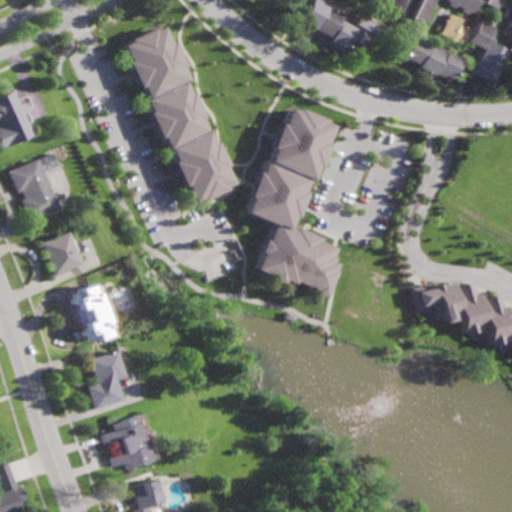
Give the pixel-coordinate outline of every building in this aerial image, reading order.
[(353,30),(360,16),(372,22),(373,21),(376,23),(376,24),(380,27),(375,37),(370,35),(364,47),(359,44),(358,46),(355,44),(355,43),(353,42),(353,43),(350,42),(351,40),(349,39),(344,47),(328,39),(326,42),(297,26),(311,0),(314,0),(320,3),(319,5),(342,18),(339,23),(353,30)] [(405,0),(399,14),(386,7),(388,3),(385,1),(385,0),(405,0)] [(437,0),(435,4),(438,5),(435,11),(432,10),(429,16),(431,18),(428,24),(426,23),(424,26),(411,20),(421,0),(437,0)] [(473,14),(468,11),(467,14),(461,11),(462,9),(456,6),(455,8),(448,5),(449,2),(447,1),(447,0),(475,0),(479,2),(473,14)] [(504,0),(503,2),(501,1),(499,3),(501,5),(500,8),(497,7),(495,11),(482,4),(484,0),(504,0)] [(449,15),(450,15),(460,20),(457,25),(469,32),(474,23),(481,27),(482,25),(491,29),(485,41),(502,50),(501,52),(505,54),(493,77),(490,76),(487,83),(466,72),(478,48),(464,41),(461,46),(438,34),(444,22),(446,19),(447,20),(448,17),(447,17),(448,14),(449,15)] [(165,44),(169,42),(173,50),(169,52),(171,57),(176,55),(180,63),(176,65),(183,79),(180,80),(187,94),(189,93),(193,102),(188,104),(190,108),(195,106),(198,114),(196,115),(203,130),(205,129),(211,143),(214,142),(218,151),(213,153),(215,157),(220,155),(223,164),(220,165),(227,182),(219,185),(221,188),(200,197),(199,195),(190,199),(182,181),(179,183),(175,175),(180,173),(178,168),(173,170),(169,162),(172,161),(166,146),(164,147),(158,133),(155,135),(151,126),(156,124),(154,119),(148,122),(144,113),(148,112),(142,97),(144,96),(137,81),(134,82),(131,75),(135,73),(133,68),(129,70),(126,62),(129,61),(121,44),(129,41),(128,39),(148,30),(149,34),(159,29),(165,44)] [(434,48),(435,47),(458,59),(451,72),(453,73),(450,79),(448,78),(447,82),(439,78),(440,77),(431,73),(427,81),(422,79),(423,77),(412,72),(414,69),(399,61),(410,37),(434,48)] [(22,133),(0,142),(0,89),(2,89),(22,133)] [(320,156),(317,165),(313,163),(307,179),(304,178),(298,192),(301,193),(297,202),(293,200),(291,204),(296,206),(293,213),(290,212),(283,228),(292,232),(293,229),(301,232),(299,237),(304,239),(305,235),(314,238),(313,242),(329,249),(326,258),(328,259),(326,263),(330,265),(327,272),(329,272),(319,298),(309,294),(311,289),(288,280),(286,283),(278,280),(277,283),(251,272),(259,251),(256,250),(260,241),(264,242),(272,223),(244,211),(250,196),(247,195),(251,186),(255,188),(257,183),(253,182),(257,172),(260,174),(266,160),(268,161),(273,147),(271,146),(274,137),(277,138),(279,133),(277,133),(280,124),(284,125),(291,108),(299,112),(300,110),(323,119),(322,122),(331,125),(323,143),(325,144),(322,152),(319,151),(317,155),(320,156)] [(50,164),(33,172),(49,206),(20,220),(10,199),(15,197),(11,189),(7,191),(0,176),(0,168),(26,157),(27,159),(45,151),(50,164)] [(59,234),(63,232),(74,259),(70,261),(71,263),(44,274),(31,242),(57,231),(59,234)] [(447,283),(412,291),(416,308),(431,304),(435,320),(455,315),(459,332),(481,326),(486,346),(507,341),(511,358),(511,357),(511,306),(503,309),(501,302),(494,303),(490,288),(469,294),(466,282),(449,286),(447,283)] [(108,331),(100,333),(101,336),(83,343),(80,334),(77,335),(76,332),(79,330),(69,302),(66,303),(64,299),(74,296),(71,287),(82,283),(83,286),(91,283),(108,331)] [(118,377),(109,380),(115,400),(87,409),(80,387),(90,383),(82,359),(102,353),(101,351),(104,351),(104,352),(109,350),(118,377)] [(145,462),(119,471),(117,463),(105,467),(102,458),(112,455),(107,441),(97,444),(94,435),(105,431),(103,424),(130,415),(145,462)] [(12,487),(15,486),(20,501),(10,505),(12,510),(6,511),(0,511),(0,464),(3,463),(12,487)] [(151,490),(153,489),(158,502),(153,504),(148,506),(141,508),(142,511),(125,511),(130,510),(122,488),(147,479),(151,490)]
